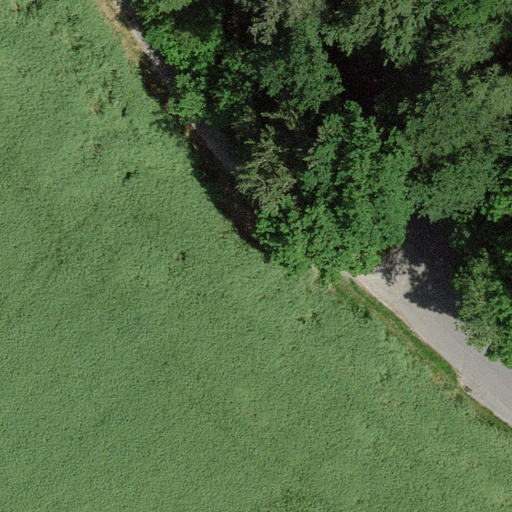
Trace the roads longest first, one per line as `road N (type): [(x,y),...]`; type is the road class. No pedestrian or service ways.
road 1 (track): [(455,312),(359,258),(212,124),(126,0)]
road 2 (unclassified): [(366,0),(440,275),(473,340),(511,377)]
